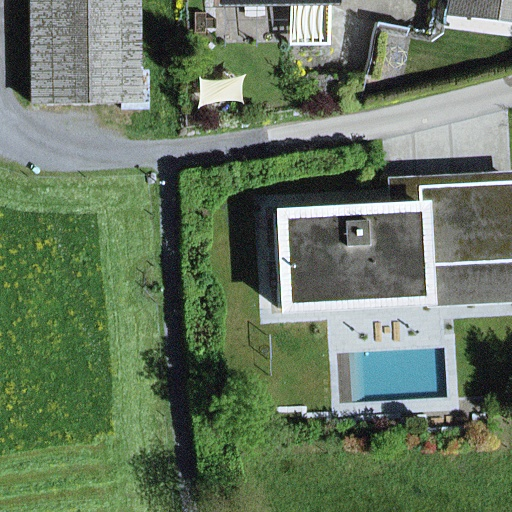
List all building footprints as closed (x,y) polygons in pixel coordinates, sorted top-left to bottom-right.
[(28,0),(29,103),(137,102),(135,0),(28,0)] [(215,0),(216,46),(324,45),(323,0),(215,0)] [(511,0),(446,0),(446,2),(461,4),(511,10),(511,0)] [(459,19),(511,25),(511,10),(461,4),(459,19)] [(365,80),(398,86),(409,30),(376,23),(365,80)] [(386,209),(416,207),(415,188),(511,183),(511,173),(384,179),(386,209)] [(423,302),(421,267),(511,262),(511,184),(511,183),(415,188),(416,207),(386,209),(273,215),(278,310),(423,302)] [(424,309),(511,304),(511,262),(421,267),(423,302),(424,309)]
